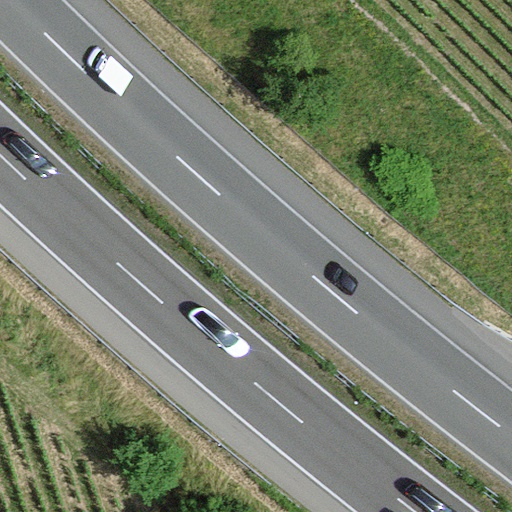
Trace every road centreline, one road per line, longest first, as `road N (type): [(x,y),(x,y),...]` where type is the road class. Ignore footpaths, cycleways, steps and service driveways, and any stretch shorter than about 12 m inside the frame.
road 1 (motorway): [(511,435),(269,239),(10,0)]
road 2 (motorway): [(0,156),(195,332),(415,511)]
